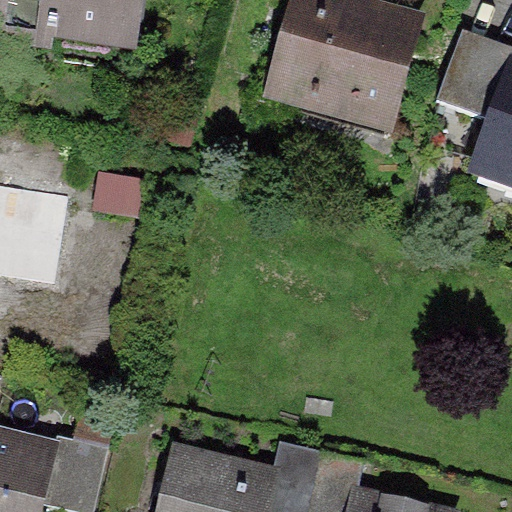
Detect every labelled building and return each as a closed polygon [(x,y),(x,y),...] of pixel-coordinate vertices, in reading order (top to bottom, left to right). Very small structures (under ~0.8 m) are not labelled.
[(7,0),(2,40),(55,47),(58,26),(138,37),(142,0),(7,0)] [(354,6),(332,0),(300,0),(274,99),(393,131),(418,39),(349,21),(354,6)] [(494,123),(511,72),(511,63),(462,46),(441,105),(494,123)] [(511,72),(494,123),(476,176),(511,188),(511,72)] [(71,197),(0,186),(0,276),(59,285),(71,197)] [(0,444),(0,511),(43,511),(56,458),(0,444)] [(113,452),(81,444),(66,502),(98,510),(113,452)] [(312,511),(325,456),(284,446),(276,478),(280,479),(273,506),(298,511),(312,511)] [(163,511),(271,511),(273,506),(280,479),(276,478),(177,455),(163,511)] [(367,466),(325,456),(312,511),(352,511),(356,497),(360,498),(367,466)] [(422,511),(360,498),(356,497),(352,511),(422,511)]
